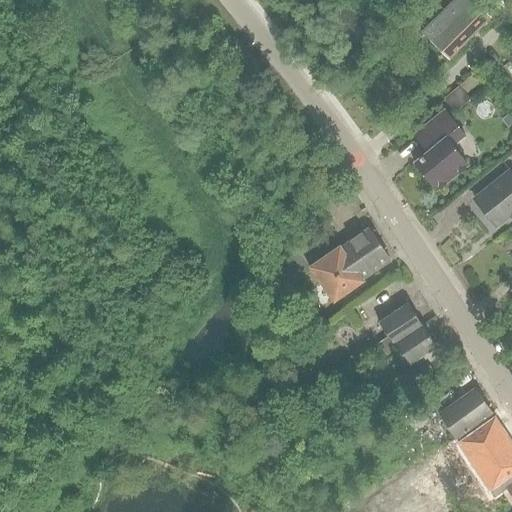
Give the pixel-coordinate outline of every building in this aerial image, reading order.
[(469,0),(452,0),(441,12),(468,39),(488,18),(469,0)] [(441,12),(421,32),(447,60),(468,39),(441,12)] [(459,87),(444,100),(455,113),(470,100),(467,95),(459,87)] [(430,149),(414,162),(436,190),(467,165),(452,146),(465,136),(444,110),(417,132),(430,149)] [(476,201),(495,225),(511,211),(511,173),(511,172),(489,190),(486,189),(478,196),(478,199),(476,201)] [(338,247),(312,266),(336,299),(362,280),(361,279),(390,259),(368,229),(340,249),(338,247)] [(311,269),(309,267),(294,245),(278,257),(266,265),(283,289),(311,269)] [(388,337),(374,346),(379,354),(422,326),(407,304),(378,323),(388,337)] [(422,326),(379,354),(384,361),(397,352),(406,366),(435,347),(422,326)] [(373,361),(362,367),(368,376),(378,370),(373,361)] [(402,368),(375,387),(384,401),(412,383),(402,368)] [(461,397),(438,413),(445,424),(455,438),(492,413),(475,388),(461,397)] [(511,444),(494,418),(458,442),(489,489),(490,489),(494,495),(511,482),(511,444)] [(511,482),(494,495),(495,497),(506,489),(511,497),(511,482)]
